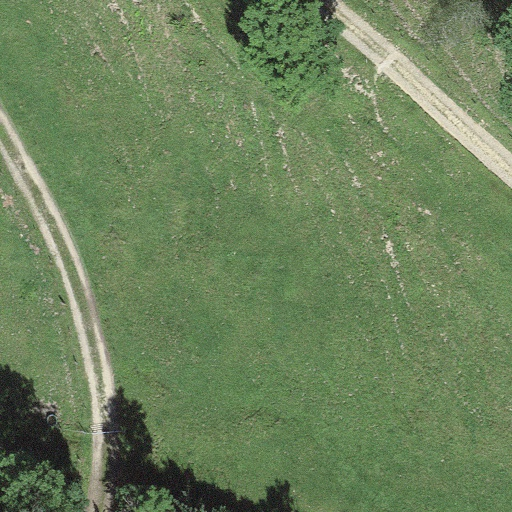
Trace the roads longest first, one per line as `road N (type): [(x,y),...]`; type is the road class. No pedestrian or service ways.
road 1 (track): [(0,122),(65,251),(104,380),(89,511)]
road 2 (track): [(511,168),(315,0)]
